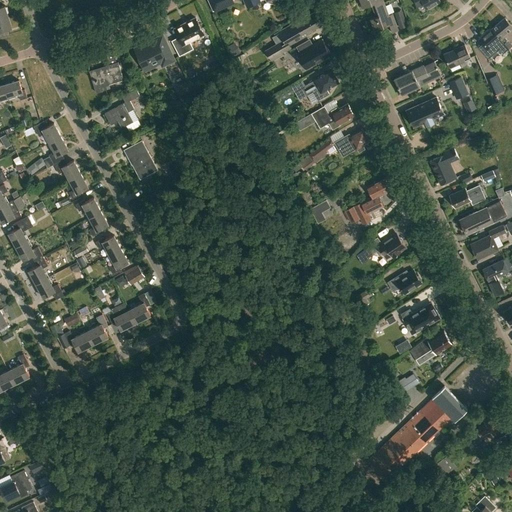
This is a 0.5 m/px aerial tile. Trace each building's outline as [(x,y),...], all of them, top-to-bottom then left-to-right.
[(208,0),(213,9),(233,1),(232,0),(208,0)] [(414,0),(418,6),(423,3),(426,8),(440,0),(439,0),(414,0)] [(389,24),(392,32),(399,30),(392,13),(389,15),(384,2),(372,7),(376,16),(370,18),(375,30),(389,24)] [(0,19),(8,17),(5,6),(0,7),(0,6),(0,19)] [(401,10),(395,13),(400,28),(407,25),(401,10)] [(308,15),(308,14),(300,19),(301,20),(276,34),(280,42),(266,50),(273,61),(284,55),(284,54),(282,52),(290,47),(291,47),(287,40),(291,38),(293,41),(299,38),(299,39),(308,33),(308,34),(316,29),(316,28),(322,24),(315,11),(308,15)] [(0,37),(8,35),(7,29),(12,28),(8,17),(0,19),(0,37)] [(172,40),(179,56),(193,49),(190,41),(204,34),(196,17),(188,22),(188,21),(182,24),(174,29),(178,37),(172,40)] [(492,28),(509,49),(511,45),(507,40),(506,41),(504,39),(505,37),(503,34),(511,27),(504,18),(492,28)] [(500,46),(505,52),(509,49),(492,28),(479,39),(487,48),(496,40),(499,43),(500,42),(502,44),(500,46)] [(306,69),(331,54),(322,38),(313,44),(310,38),(297,46),(300,51),(297,53),(306,69)] [(174,60),(166,42),(160,45),(157,40),(149,44),(148,42),(134,48),(143,67),(144,67),(145,70),(154,66),(152,60),(158,57),(162,65),(166,64),(174,60)] [(240,54),(234,42),(227,46),(233,57),(240,54)] [(464,43),(443,53),(449,67),(465,60),(463,57),(469,54),(464,43)] [(105,85),(123,79),(117,62),(113,50),(106,52),(110,64),(90,70),(96,92),(106,89),(105,85)] [(207,64),(210,70),(219,66),(216,60),(207,64)] [(424,66),(423,65),(394,78),(402,94),(441,75),(435,61),(424,66)] [(337,81),(330,69),(314,78),(315,79),(305,84),(302,79),(291,84),(294,90),(302,86),(307,94),(312,91),(317,100),(329,93),(326,88),(337,81)] [(496,75),(487,79),(494,94),(502,91),(496,75)] [(469,94),(461,76),(448,82),(456,99),(469,94)] [(4,84),(8,96),(18,93),(20,99),(27,97),(25,89),(22,89),(19,80),(4,84)] [(174,87),(177,94),(187,89),(184,82),(174,87)] [(294,91),(291,86),(277,94),(280,99),(294,91)] [(251,92),(257,104),(266,98),(260,87),(251,92)] [(125,101),(105,112),(111,124),(118,120),(122,127),(126,125),(128,129),(130,129),(139,125),(140,123),(138,119),(133,121),(128,111),(134,108),(130,100),(140,94),(136,88),(122,96),(125,101)] [(399,106),(410,100),(407,95),(396,102),(399,106)] [(437,96),(407,109),(414,126),(425,121),(427,125),(435,121),(433,118),(444,113),(437,96)] [(33,114),(40,112),(37,101),(30,103),(33,114)] [(312,112),(321,127),(337,118),(340,123),(354,115),(347,103),(340,108),(338,106),(329,111),(325,105),(312,112)] [(499,126),(511,122),(511,110),(496,115),(499,126)] [(20,120),(22,127),(28,125),(26,118),(20,120)] [(307,126),(302,118),(296,122),(301,130),(307,126)] [(50,142),(60,136),(53,122),(47,126),(44,121),(34,126),(39,136),(45,133),(50,142)] [(323,128),(325,133),(333,129),(331,124),(323,128)] [(336,142),(343,155),(356,147),(357,148),(357,147),(360,151),(365,148),(363,144),(370,140),(363,128),(350,136),(349,134),(336,142)] [(50,156),(54,163),(62,159),(59,154),(67,149),(60,136),(50,142),(55,151),(49,154),(50,156)] [(124,148),(135,170),(137,172),(139,174),(143,175),(146,175),(158,169),(142,139),(124,148)] [(309,155),(314,162),(326,154),(324,151),(334,144),(331,139),(309,155)] [(430,161),(441,184),(456,177),(448,160),(457,156),(458,158),(459,158),(453,147),(444,151),(443,154),(430,161)] [(69,157),(78,152),(76,148),(66,153),(69,157)] [(20,156),(15,160),(19,166),(24,162),(20,156)] [(49,156),(43,160),(47,167),(54,164),(49,156)] [(311,158),(295,167),(298,172),(306,167),(307,169),(315,164),(311,158)] [(65,170),(70,179),(80,173),(73,160),(64,165),(62,159),(54,163),(59,173),(65,170)] [(27,167),(31,173),(39,168),(34,162),(27,167)] [(469,171),(459,176),(462,182),(472,178),(469,171)] [(69,192),(73,198),(81,194),(79,191),(88,187),(80,173),(70,179),(75,189),(69,192)] [(360,217),(363,223),(371,219),(368,213),(382,206),(377,197),(379,196),(379,194),(396,185),(390,174),(365,187),(370,197),(346,210),(352,222),(360,217)] [(485,198),(479,185),(466,191),(465,188),(449,195),(451,200),(450,200),(453,208),(455,207),(455,208),(470,201),(472,205),(485,198)] [(36,188),(29,192),(32,197),(39,193),(36,188)] [(0,206),(0,216),(3,222),(12,217),(13,219),(21,215),(18,209),(25,205),(21,195),(7,203),(0,206)] [(61,201),(63,206),(71,202),(68,197),(61,201)] [(85,207),(90,217),(100,210),(93,197),(85,202),(84,200),(76,204),(80,210),(85,207)] [(335,198),(329,203),(333,208),(339,204),(335,198)] [(477,211),(460,219),(466,234),(483,226),(507,215),(500,200),(477,211)] [(90,229),(93,235),(101,231),(99,228),(108,224),(100,210),(90,217),(95,226),(90,229)] [(9,233),(16,246),(27,240),(23,231),(33,225),(28,216),(15,223),(18,228),(9,233)] [(116,227),(119,234),(129,229),(125,222),(116,227)] [(471,244),(478,259),(498,250),(493,238),(506,232),(503,225),(489,232),(490,235),(471,244)] [(105,245),(110,254),(121,248),(113,234),(105,239),(104,237),(96,241),(100,248),(105,245)] [(358,255),(363,263),(370,258),(369,256),(377,250),(380,255),(384,253),(387,258),(392,255),(393,256),(402,250),(401,249),(406,246),(397,234),(393,236),(392,234),(381,241),(378,237),(370,243),(371,246),(358,255)] [(68,242),(71,248),(78,244),(75,237),(68,242)] [(31,255),(34,260),(43,255),(38,246),(32,249),(27,240),(16,246),(23,259),(31,255)] [(73,250),(77,256),(88,250),(85,244),(73,250)] [(110,267),(113,272),(120,268),(119,266),(128,261),(121,248),(110,254),(115,264),(110,267)] [(29,270),(36,283),(48,277),(43,268),(48,265),(43,255),(34,260),(37,266),(29,270)] [(75,258),(80,268),(86,265),(81,255),(75,258)] [(483,269),(488,280),(495,295),(505,291),(498,276),(511,270),(511,264),(508,257),(483,269)] [(79,268),(76,263),(70,266),(73,272),(79,268)] [(125,275),(130,283),(144,274),(139,266),(125,275)] [(395,292),(402,288),(405,293),(421,283),(413,270),(397,280),(395,277),(389,282),(395,292)] [(52,292),(56,299),(66,294),(60,283),(53,286),(48,277),(36,283),(43,297),(52,292)] [(101,288),(95,291),(98,299),(105,295),(101,288)] [(367,300),(375,295),(371,289),(357,297),(364,309),(370,306),(367,300)] [(130,308),(136,321),(152,313),(148,305),(151,303),(145,292),(139,295),(143,302),(130,308)] [(412,314),(409,309),(401,314),(412,333),(416,331),(417,332),(423,328),(422,327),(439,317),(439,316),(440,316),(436,310),(435,310),(431,303),(412,314)] [(83,318),(92,314),(90,307),(81,311),(83,318)] [(117,321),(121,329),(136,321),(129,309),(116,315),(113,308),(107,311),(113,323),(117,321)] [(68,319),(72,328),(84,323),(81,314),(68,319)] [(87,330),(93,343),(108,335),(104,327),(108,325),(102,314),(97,317),(100,324),(87,330)] [(74,342),(78,350),(93,343),(87,330),(73,337),(70,330),(58,336),(64,347),(74,342)] [(450,337),(448,337),(444,330),(429,340),(426,337),(410,349),(416,358),(433,347),(436,353),(438,352),(439,352),(442,350),(443,349),(452,343),(451,342),(452,340),(450,337)] [(1,336),(5,342),(15,337),(12,331),(1,336)] [(8,370),(14,383),(29,375),(25,367),(29,365),(24,354),(18,356),(21,364),(8,370)] [(0,389),(14,383),(8,370),(0,374),(0,389)] [(409,376),(414,385),(419,381),(413,373),(409,376)] [(432,396),(433,398),(367,461),(385,479),(440,427),(450,417),(454,421),(467,408),(444,384),(436,393),(432,396)] [(484,421),(485,423),(469,433),(473,439),(480,435),(481,437),(490,431),(491,433),(499,428),(498,426),(506,421),(501,412),(495,416),(494,414),(484,421)] [(11,443),(18,439),(15,432),(8,435),(11,443)] [(511,442),(506,434),(500,437),(506,446),(511,442)] [(0,462),(10,457),(2,439),(0,439),(0,462)] [(436,462),(445,473),(456,465),(448,453),(436,462)] [(511,464),(511,465),(508,459),(498,465),(503,474),(510,470),(511,474),(511,464)] [(30,465),(33,473),(44,468),(40,460),(30,465)] [(494,474),(490,468),(484,471),(488,478),(494,474)] [(28,493),(22,482),(25,480),(21,471),(11,476),(13,481),(0,487),(0,488),(5,499),(19,493),(21,496),(28,493)] [(491,480),(494,485),(500,481),(497,476),(491,480)] [(38,489),(40,494),(53,488),(50,483),(38,489)] [(44,493),(37,497),(40,502),(46,499),(44,493)] [(472,511),(473,511),(492,511),(488,507),(493,502),(485,495),(475,504),(477,506),(472,511)] [(36,511),(38,511),(33,501),(21,506),(24,511),(23,511),(36,511)]
